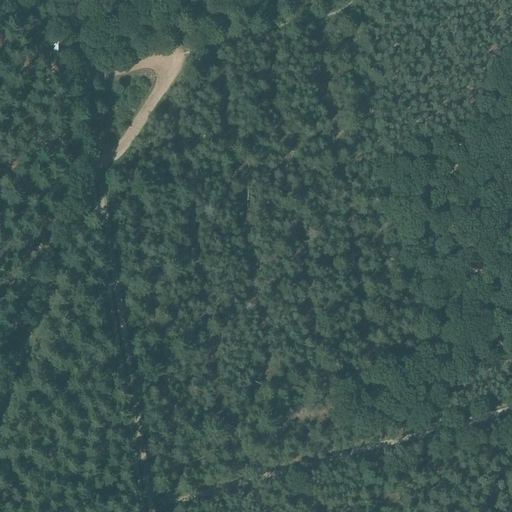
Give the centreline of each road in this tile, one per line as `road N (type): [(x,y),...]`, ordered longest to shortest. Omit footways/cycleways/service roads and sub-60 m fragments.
road 1 (track): [(153,507),(98,173)]
road 2 (track): [(0,399),(88,180),(98,173)]
